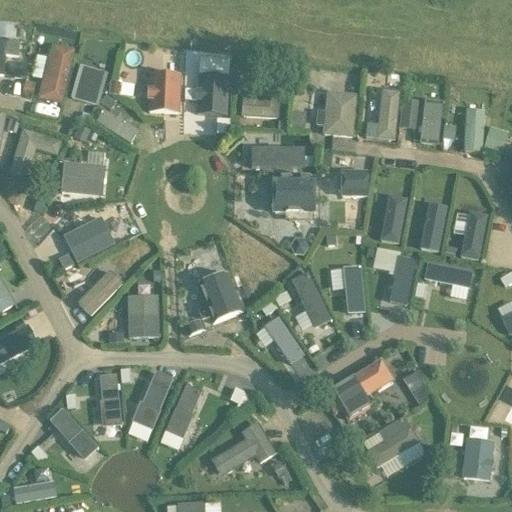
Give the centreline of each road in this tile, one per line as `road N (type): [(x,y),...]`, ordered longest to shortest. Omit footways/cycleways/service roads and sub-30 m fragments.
road 1 (residential): [(337,511),(252,367),(170,361)]
road 2 (residential): [(165,232),(211,225),(218,159),(183,142),(150,162),(138,198)]
road 3 (residential): [(511,222),(488,170),(341,146)]
road 4 (residential): [(76,355),(0,215)]
road 5 (residential): [(0,468),(76,355)]
road 6 (residential): [(170,361),(165,232)]
